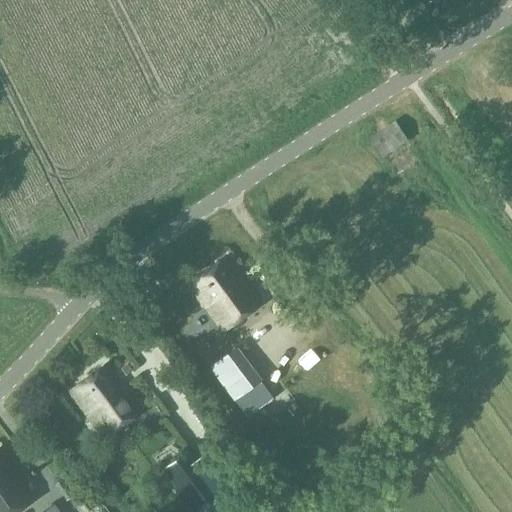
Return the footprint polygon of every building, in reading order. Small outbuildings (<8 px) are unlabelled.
[(409,141),(396,121),(370,138),(383,158),(409,141)] [(224,258),(189,284),(223,332),(259,306),(224,258)] [(261,380),(236,347),(209,368),(247,418),(273,398),(260,381),(261,380)] [(141,410),(105,363),(68,393),(104,439),(141,410)] [(161,471),(190,511),(216,511),(227,504),(229,487),(214,467),(204,474),(188,451),(161,471)] [(14,476),(12,477),(0,459),(0,511),(14,511),(31,501),(14,476)]
